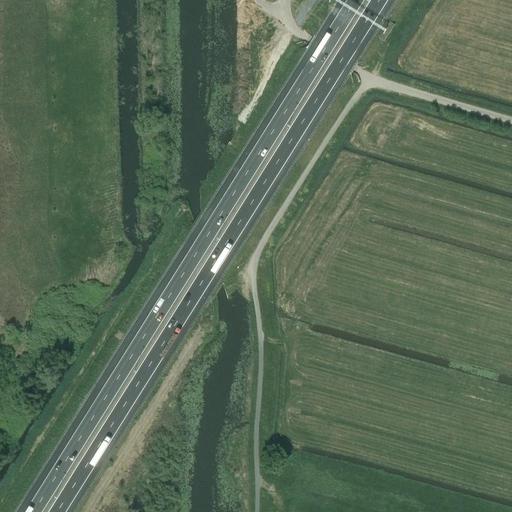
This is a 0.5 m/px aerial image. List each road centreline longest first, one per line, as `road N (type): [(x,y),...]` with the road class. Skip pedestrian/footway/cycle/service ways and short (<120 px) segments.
road 1 (motorway): [(57,511),(379,0)]
road 2 (motorway): [(355,0),(33,511)]
road 3 (unclassified): [(256,303),(259,249),(368,77)]
road 4 (unclassified): [(256,303),(397,88)]
road 5 (unclassified): [(256,511),(256,303)]
